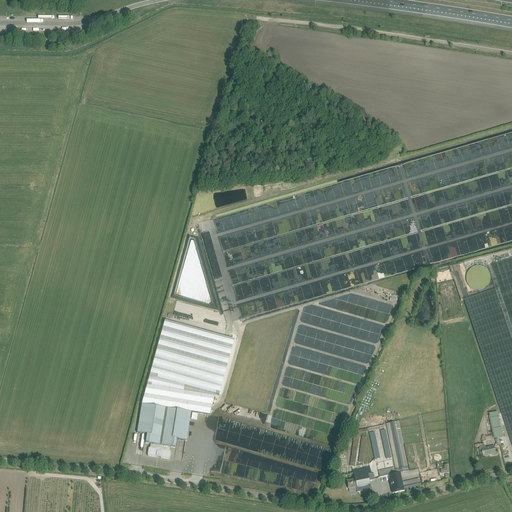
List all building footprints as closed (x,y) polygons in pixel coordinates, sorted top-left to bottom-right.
[(147,385),(142,404),(191,412),(210,415),(215,394),(219,395),(234,340),(229,338),(223,337),(165,321),(147,385)] [(137,433),(138,433),(147,435),(146,443),(150,444),(150,448),(149,448),(148,456),(156,457),(157,456),(161,457),(160,458),(169,459),(171,451),(170,451),(170,447),(175,448),(177,440),(186,441),(191,412),(142,404),(137,433)] [(490,414),(495,439),(503,437),(498,412),(490,414)] [(398,421),(386,424),(397,473),(400,473),(409,471),(398,421)] [(481,454),(483,454),(483,455),(483,454),(484,456),(496,454),(494,446),(486,448),(485,445),(479,447),(481,454)] [(441,474),(449,473),(448,465),(445,465),(445,470),(441,470),(441,474)] [(352,470),(354,478),(368,475),(369,481),(374,480),(373,473),(371,474),(369,467),(352,470)] [(404,490),(401,473),(400,473),(397,473),(389,475),(392,493),(404,490)] [(368,475),(354,478),(354,480),(347,481),(348,489),(356,487),(357,492),(371,489),(369,481),(368,475)]
